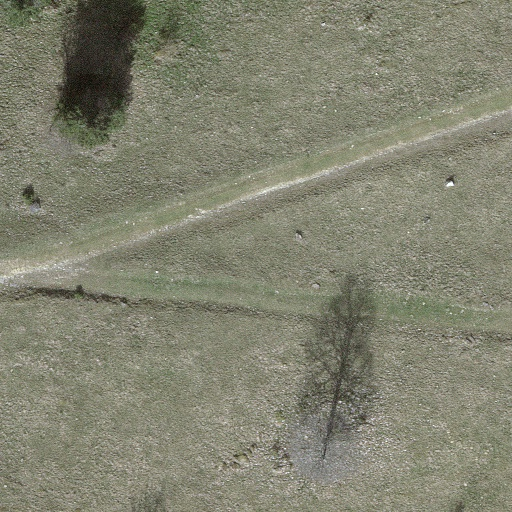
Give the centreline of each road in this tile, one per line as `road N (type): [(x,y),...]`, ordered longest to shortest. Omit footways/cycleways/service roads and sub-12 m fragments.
road 1 (track): [(511,110),(0,277)]
road 2 (track): [(9,275),(511,329)]
